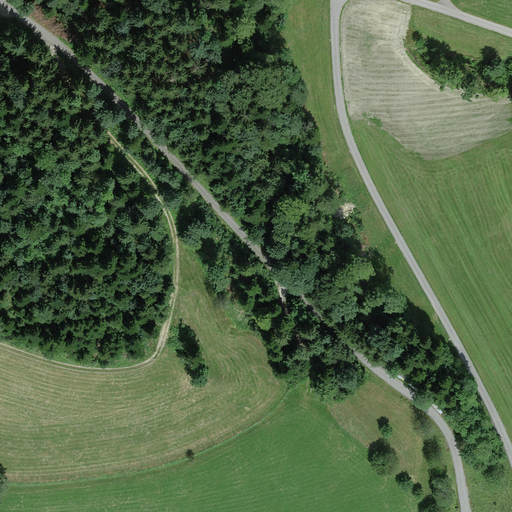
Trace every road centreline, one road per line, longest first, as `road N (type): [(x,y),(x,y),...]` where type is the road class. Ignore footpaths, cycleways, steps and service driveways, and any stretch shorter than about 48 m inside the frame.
road 1 (track): [(465,511),(457,454),(434,413),(370,363),(96,79),(2,0)]
road 2 (track): [(45,34),(68,87),(157,190),(176,239),(176,278),(159,354),(147,365),(97,371),(0,345)]
road 3 (track): [(339,0),(338,95),(349,138),(511,458)]
